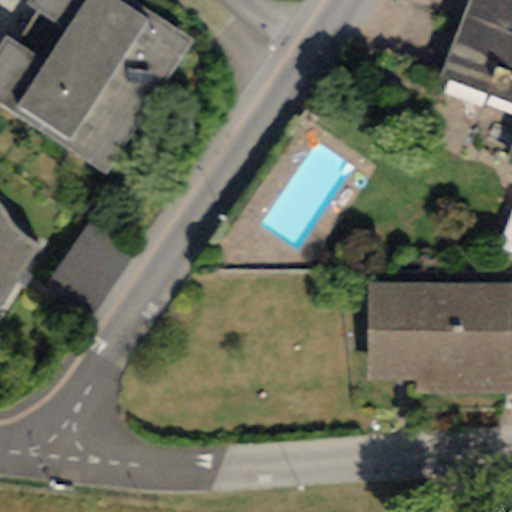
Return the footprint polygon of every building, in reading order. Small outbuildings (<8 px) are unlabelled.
[(189,40),(124,0),(27,0),(25,5),(37,12),(17,44),(4,36),(0,42),(0,105),(105,172),(189,40)] [(511,0),(466,0),(437,76),(511,104),(511,150),(507,164),(511,165),(511,0)] [(0,305),(35,245),(13,229),(8,221),(4,212),(0,206),(0,305)] [(135,251),(89,221),(45,287),(91,317),(135,251)] [(367,380),(414,381),(414,393),(511,392),(511,284),(367,284),(367,380)]
